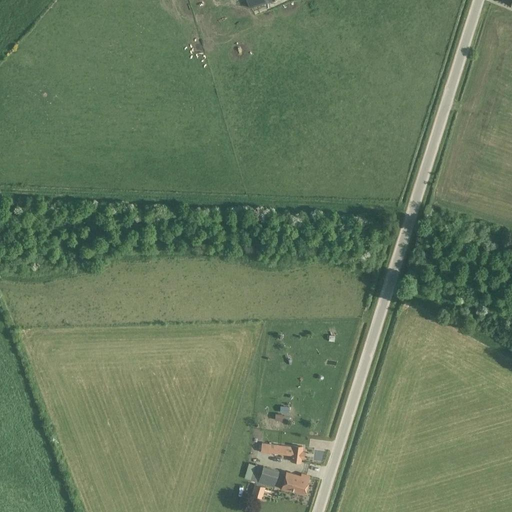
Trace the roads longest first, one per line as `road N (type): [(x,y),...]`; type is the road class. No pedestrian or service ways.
road 1 (tertiary): [(317,511),(480,0)]
road 2 (track): [(0,191),(411,214)]
